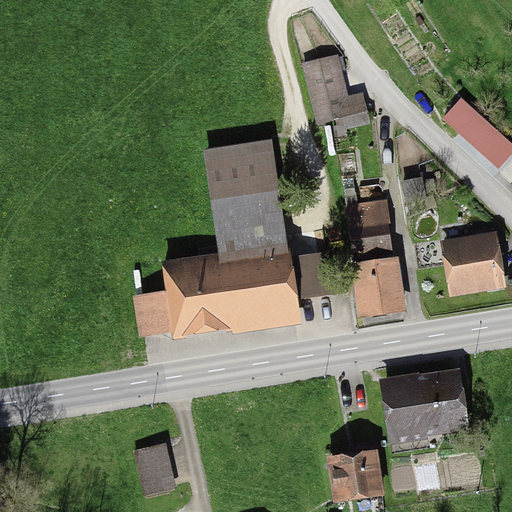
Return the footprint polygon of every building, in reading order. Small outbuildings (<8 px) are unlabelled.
[(340,63),(300,72),(313,133),(334,128),(336,140),(371,133),(364,102),(350,106),(340,63)] [(511,154),(461,109),(442,130),(499,181),(511,165),(511,154)] [(140,299),(145,331),(292,310),(290,295),(332,289),(327,252),(283,258),(267,148),(209,156),(225,269),(180,275),(183,293),(140,299)] [(383,212),(341,217),(346,268),(389,264),(383,212)] [(496,242),(438,250),(447,308),(504,299),(496,242)] [(393,268),(347,276),(356,332),(403,325),(393,268)] [(456,379),(375,391),(383,449),(465,437),(456,379)] [(372,448),(329,455),(336,498),(378,492),(372,448)] [(135,459),(142,500),(173,495),(165,453),(135,459)]
